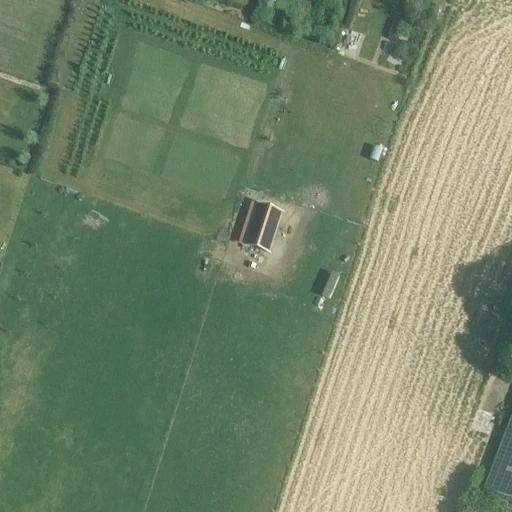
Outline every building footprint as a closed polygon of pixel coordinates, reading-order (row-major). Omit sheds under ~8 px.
[(278,0),(265,0),(261,18),(274,21),(280,0),(278,0)] [(393,63),(398,43),(388,41),(383,60),(393,63)] [(378,145),(373,159),(383,163),(388,149),(378,145)] [(28,192),(27,172),(18,172),(18,192),(28,192)] [(269,254),(282,214),(259,206),(247,247),(269,254)] [(493,433),(497,422),(481,417),(478,428),(493,433)] [(511,418),(484,493),(511,503),(511,418)]
